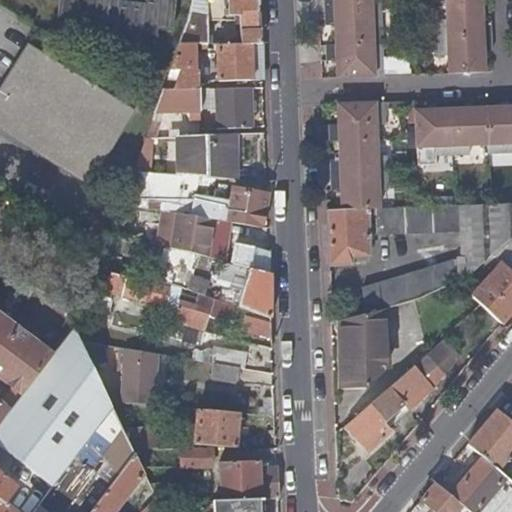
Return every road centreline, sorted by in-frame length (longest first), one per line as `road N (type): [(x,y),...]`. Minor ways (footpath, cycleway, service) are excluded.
road 1 (residential): [(304,511),(289,92)]
road 2 (residential): [(289,92),(503,82)]
road 3 (residential): [(383,511),(511,359)]
